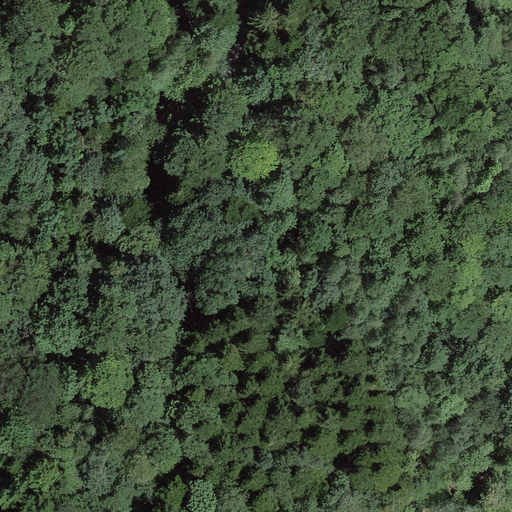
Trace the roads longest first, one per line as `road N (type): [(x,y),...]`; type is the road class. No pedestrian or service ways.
road 1 (track): [(131,511),(169,310),(146,170),(157,106),(174,99)]
road 2 (track): [(174,99),(198,104),(229,80),(245,0)]
